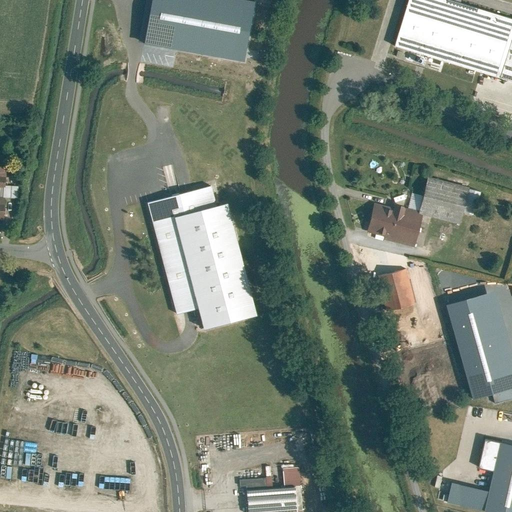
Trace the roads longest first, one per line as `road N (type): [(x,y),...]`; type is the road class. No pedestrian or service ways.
road 1 (unclassified): [(422,511),(328,196),(316,111),(330,55),(511,136)]
road 2 (track): [(345,511),(248,168),(274,0)]
road 3 (tertiary): [(55,250),(72,289),(156,413),(179,511)]
road 4 (tertiary): [(82,0),(52,183),(55,250)]
